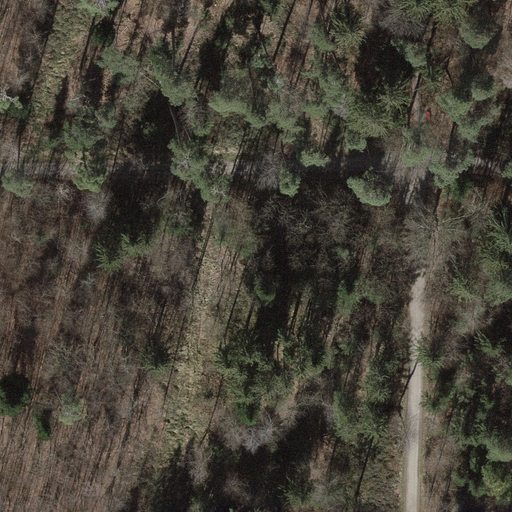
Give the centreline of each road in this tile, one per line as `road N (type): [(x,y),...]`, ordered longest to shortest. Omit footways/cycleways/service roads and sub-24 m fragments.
road 1 (track): [(0,172),(415,162)]
road 2 (track): [(415,162),(411,511)]
